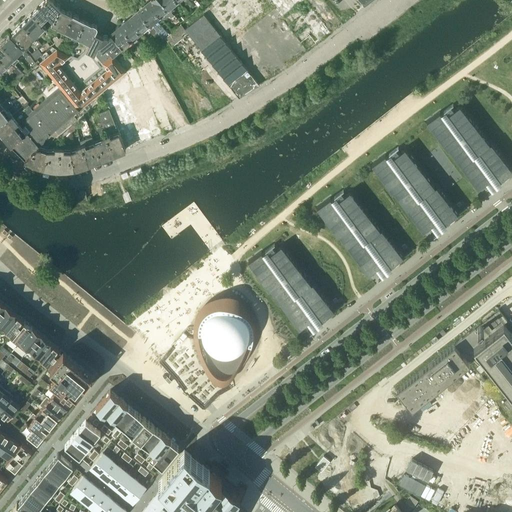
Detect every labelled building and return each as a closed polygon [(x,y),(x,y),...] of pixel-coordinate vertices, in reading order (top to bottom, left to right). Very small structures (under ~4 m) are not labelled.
[(39,5),(38,6),(48,15),(53,21),(60,7),(61,6),(54,0),(44,0),(40,5),(39,5)] [(149,0),(148,1),(159,14),(164,10),(167,13),(170,10),(162,0),(149,0)] [(162,0),(170,10),(174,7),(171,4),(176,0),(162,0)] [(302,52),(329,33),(305,0),(207,0),(201,5),(226,41),(273,7),(291,33),(290,34),(302,52)] [(138,9),(138,10),(152,25),(155,23),(152,20),(159,14),(148,1),(143,5),(142,5),(139,7),(139,9),(138,9)] [(42,21),(48,15),(38,6),(33,11),(42,21)] [(60,7),(53,21),(51,25),(64,32),(73,13),(60,7)] [(152,26),(152,25),(138,10),(136,10),(134,12),(134,14),(129,17),(141,31),(146,27),(148,29),(152,26)] [(35,37),(46,27),(31,13),(21,23),(35,37)] [(85,19),(73,13),(64,32),(76,38),(86,20),(85,19),(86,19),(85,19)] [(187,34),(238,97),(259,84),(203,14),(185,29),(184,29),(187,34)] [(121,24),(121,25),(134,41),(136,39),(138,38),(135,35),(141,31),(129,17),(125,21),(124,21),(121,23),(121,24)] [(76,38),(88,43),(89,44),(95,32),(97,28),(97,27),(97,26),(97,25),(86,20),(76,38)] [(11,33),(25,47),(35,37),(21,23),(11,33)] [(111,34),(120,44),(122,46),(128,42),(130,45),(131,44),(134,41),(121,25),(120,26),(118,26),(116,28),(115,29),(111,33),(111,34)] [(95,53),(97,47),(103,36),(100,34),(95,32),(89,44),(88,43),(87,45),(91,47),(89,51),(91,53),(93,54),(94,52),(95,53)] [(10,34),(1,43),(15,57),(22,50),(24,51),(23,54),(27,57),(29,55),(24,49),(10,34)] [(106,47),(110,52),(120,44),(111,34),(108,36),(107,35),(106,35),(105,35),(104,35),(103,35),(103,36),(97,47),(101,51),(106,47)] [(59,47),(63,39),(60,38),(58,39),(57,36),(53,38),(56,46),(59,47)] [(161,59),(179,44),(172,36),(154,50),(161,59)] [(146,50),(137,39),(134,41),(131,44),(141,55),(146,50)] [(0,44),(0,58),(12,71),(17,67),(14,64),(19,60),(15,57),(1,43),(0,44)] [(168,67),(186,53),(179,44),(161,59),(168,67)] [(106,47),(101,51),(97,47),(95,53),(94,54),(102,63),(112,55),(110,52),(106,47)] [(31,53),(35,59),(42,54),(38,48),(31,53)] [(54,52),(49,56),(58,66),(70,55),(57,49),(54,52)] [(124,68),(135,63),(130,52),(120,56),(124,68)] [(168,67),(175,75),(193,61),(186,53),(168,67)] [(35,63),(29,55),(27,57),(26,58),(32,65),(35,63)] [(112,55),(102,63),(108,70),(108,69),(116,79),(126,71),(112,55)] [(49,56),(39,64),(53,80),(62,71),(58,66),(49,56)] [(149,74),(157,68),(147,56),(139,63),(149,74)] [(0,58),(0,71),(4,67),(7,70),(7,72),(9,74),(12,71),(0,58)] [(200,70),(193,61),(175,75),(182,84),(200,70)] [(142,81),(149,74),(139,63),(132,69),(142,81)] [(12,71),(16,75),(19,78),(24,74),(17,67),(12,71)] [(108,70),(97,78),(106,88),(116,79),(108,69),(108,70)] [(132,69),(125,75),(135,87),(142,81),(132,69)] [(188,92),(206,78),(200,70),(182,84),(188,92)] [(62,71),(53,80),(62,90),(71,82),(62,71)] [(125,75),(117,82),(127,93),(135,87),(125,75)] [(97,78),(87,87),(95,97),(106,88),(97,78)] [(193,98),(118,130),(126,149),(206,115),(228,104),(206,78),(188,92),(188,93),(193,98)] [(71,82),(62,90),(71,101),(80,93),(71,82)] [(110,88),(120,99),(127,93),(117,82),(110,88)] [(80,93),(71,101),(76,107),(80,103),(84,106),(95,97),(87,87),(80,93)] [(20,97),(13,88),(10,91),(17,99),(20,97)] [(57,88),(18,121),(38,145),(41,143),(43,138),(76,111),(57,88)] [(103,93),(109,108),(120,99),(110,88),(103,93)] [(1,104),(0,101),(0,108),(10,101),(7,97),(4,99),(3,102),(1,104)] [(13,104),(10,101),(0,108),(0,123),(11,115),(5,108),(6,106),(9,107),(13,104)] [(498,178),(500,180),(505,176),(511,170),(511,169),(491,142),(490,143),(459,105),(457,106),(453,109),(450,106),(441,113),(440,111),(426,121),(447,149),(449,148),(478,188),(486,182),(488,184),(492,189),(496,186),(493,182),(494,181),(498,178)] [(98,113),(106,133),(117,128),(109,109),(98,113)] [(16,122),(11,115),(0,123),(0,132),(2,135),(18,122),(17,121),(16,122)] [(56,131),(59,134),(76,120),(73,116),(56,131)] [(24,130),(18,122),(2,135),(8,143),(11,146),(27,133),(24,130)] [(87,124),(77,128),(79,134),(90,130),(87,124)] [(73,125),(63,133),(66,137),(76,128),(73,125)] [(104,133),(113,154),(124,149),(119,135),(118,132),(109,135),(108,132),(104,133)] [(27,133),(11,146),(23,158),(30,153),(30,152),(36,146),(39,147),(27,133)] [(101,138),(93,141),(100,159),(113,154),(104,133),(100,135),(101,138)] [(87,164),(100,159),(93,141),(85,144),(84,141),(80,143),(87,164)] [(85,165),(87,164),(80,143),(76,145),(77,147),(70,150),(72,168),(76,167),(80,166),(85,165)] [(45,149),(39,147),(36,146),(30,152),(30,153),(23,158),(28,161),(31,163),(35,164),(41,166),(45,149)] [(49,168),(57,169),(57,147),(53,147),(53,149),(47,149),(42,166),(46,168),(49,168)] [(68,169),(72,168),(70,150),(62,150),(62,147),(57,147),(57,169),(60,169),(64,169),(68,169)] [(439,224),(443,221),(445,223),(450,219),(458,213),(453,207),(436,185),(435,186),(405,147),(402,149),(398,152),(396,148),(386,156),(385,154),(372,164),(393,192),(394,191),(423,231),(431,225),(433,227),(437,232),(442,229),(438,224),(439,224)] [(384,267),(389,264),(390,266),(396,262),(403,256),(398,250),(381,228),(380,229),(350,190),(347,192),(344,195),(341,191),(331,199),(330,197),(317,206),(338,235),(339,234),(368,274),(376,268),(378,270),(382,275),(387,272),(384,267)] [(86,197),(85,191),(79,191),(80,194),(77,195),(78,199),(86,197)] [(270,288),(299,328),(308,321),(309,324),(313,329),(318,325),(315,321),(320,318),(321,320),(327,316),(334,310),(329,303),(312,282),(311,283),(281,244),(279,246),(275,249),(272,245),(262,253),(261,251),(248,260),(269,289),(270,288)] [(243,306),(242,302),(241,300),(240,299),(239,298),(237,296),(236,295),(235,294),(233,293),(232,293),(230,292),(228,292),(227,291),(225,291),(223,291),(221,291),(220,292),(213,294),(205,296),(204,297),(202,298),(200,299),(198,300),(197,301),(196,302),(194,304),(193,305),(191,307),(190,309),(189,311),(188,313),(187,316),(186,318),(186,320),(185,323),(185,325),(185,327),(185,330),(185,332),(185,335),(185,337),(186,339),(188,345),(188,347),(193,360),(195,364),(196,366),(196,368),(197,370),(199,371),(200,373),(201,374),(203,376),(204,377),(206,378),(207,379),(209,380),(211,381),(213,381),(214,381),(216,381),(218,381),(219,381),(221,380),(223,380),(224,379),(225,378),(228,375),(231,373),(234,370),(236,367),(239,364),(241,361),(243,358),(245,355),(247,353),(248,350),(249,348),(250,346),(250,343),(251,341),(252,338),(252,335),(252,333),(252,330),(250,323),(250,321),(249,319),(247,315),(243,306)] [(15,312),(6,304),(0,311),(0,323),(3,326),(15,312)] [(475,358),(480,354),(511,395),(511,333),(503,322),(506,320),(498,309),(460,339),(475,358)] [(24,319),(15,312),(3,326),(13,334),(24,319)] [(32,326),(24,319),(13,334),(21,340),(32,326)] [(42,333),(32,326),(21,340),(30,348),(42,333)] [(51,341),(42,333),(30,348),(39,355),(51,341)] [(475,358),(460,339),(396,389),(412,408),(475,358)] [(49,363),(61,349),(51,341),(39,355),(49,363)] [(91,375),(92,374),(63,351),(48,370),(64,383),(61,387),(64,389),(67,386),(77,393),(91,375)] [(155,364),(146,374),(177,402),(186,392),(155,364)] [(71,401),(77,393),(67,386),(64,389),(61,387),(64,383),(48,370),(47,370),(56,377),(50,384),(71,401)] [(237,384),(245,375),(241,371),(233,380),(237,384)] [(49,398),(64,409),(71,401),(50,384),(49,385),(55,390),(49,398)] [(107,411),(119,396),(110,389),(97,406),(105,413),(107,411)] [(0,409),(11,397),(2,390),(0,392),(0,409)] [(128,403),(119,396),(107,411),(116,417),(128,403)] [(19,404),(11,397),(0,409),(0,412),(8,419),(19,404)] [(42,406),(57,418),(64,409),(49,398),(42,406)] [(128,403),(116,417),(124,424),(136,410),(128,403)] [(42,406),(35,414),(50,426),(57,418),(42,406)] [(145,417),(136,410),(124,424),(133,431),(145,417)] [(35,414),(29,422),(26,420),(43,435),(50,426),(35,414)] [(145,417),(133,431),(141,438),(153,424),(145,417)] [(93,439),(99,431),(85,419),(79,427),(78,428),(93,439)] [(43,435),(26,420),(20,428),(37,442),(43,435)] [(153,424),(141,438),(150,445),(161,431),(153,424)] [(86,448),(93,439),(78,428),(72,436),(86,448)] [(0,452),(1,453),(11,437),(2,431),(0,434),(0,452)] [(161,431),(150,445),(158,452),(170,438),(161,431)] [(79,456),(86,448),(72,436),(71,436),(65,444),(79,456)] [(1,453),(8,458),(6,461),(6,462),(14,452),(22,442),(20,443),(11,437),(1,453)] [(163,464),(179,445),(170,438),(158,452),(154,457),(163,464)] [(488,459),(502,448),(496,440),(482,451),(488,459)] [(31,449),(22,442),(14,452),(23,459),(31,449)] [(184,450),(160,480),(198,511),(231,511),(239,495),(239,494),(202,464),(184,450)] [(14,452),(6,462),(15,469),(23,459),(14,452)] [(103,452),(91,466),(99,473),(111,459),(103,452)] [(66,474),(73,465),(58,453),(51,461),(66,474)] [(330,460),(324,455),(315,466),(321,471),(330,460)] [(111,459),(99,473),(108,480),(119,466),(111,459)] [(66,474),(51,461),(44,470),(59,482),(66,474)] [(128,473),(119,466),(108,480),(116,487),(128,473)] [(52,490),(59,482),(44,470),(37,478),(52,490)] [(116,487),(125,494),(136,480),(128,473),(116,487)] [(81,496),(92,482),(84,475),(72,489),(81,496)] [(37,478),(31,487),(45,499),(52,490),(37,478)] [(136,480),(125,494),(133,500),(144,486),(136,480)] [(89,503),(101,489),(92,482),(81,496),(89,503)] [(39,507),(45,499),(31,487),(24,495),(39,507)] [(98,510),(109,496),(101,489),(89,503),(98,510)] [(158,492),(142,511),(168,511),(174,505),(158,492)] [(34,511),(39,507),(24,495),(17,503),(25,509),(27,511),(34,511)] [(410,495),(406,501),(414,507),(418,501),(410,495)] [(109,496),(98,510),(100,511),(109,511),(117,503),(109,496)] [(511,511),(511,505),(495,502),(493,502),(492,502),(491,502),(490,502),(489,503),(488,503),(487,504),(487,505),(486,507),(486,508),(486,509),(487,510),(487,511),(511,511)] [(22,511),(25,509),(17,503),(9,511),(22,511)] [(123,511),(126,509),(117,503),(109,511),(123,511)]
